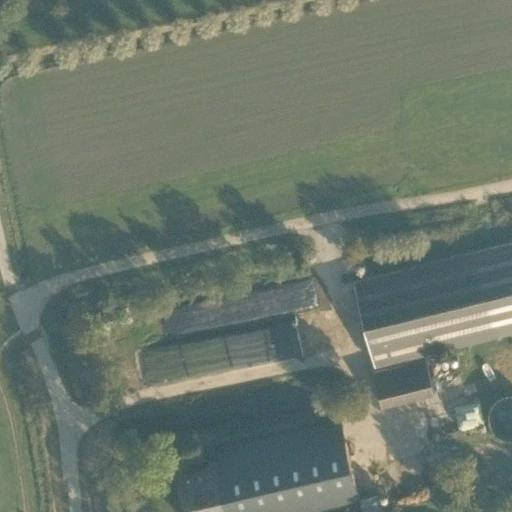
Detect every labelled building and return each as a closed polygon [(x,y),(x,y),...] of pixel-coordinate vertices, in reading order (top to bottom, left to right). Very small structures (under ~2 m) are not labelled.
[(375,364),(511,330),(511,238),(354,278),(375,364)] [(93,317),(99,338),(126,330),(120,310),(93,317)] [(434,392),(426,358),(373,371),(382,405),(434,392)] [(511,391),(509,392),(504,393),(500,395),(497,398),(494,401),(491,405),(490,410),(490,414),(490,418),(491,422),(496,430),(503,434),(508,436),(511,437),(511,436),(511,391)] [(294,511),(358,497),(340,420),(213,450),(215,460),(207,462),(208,467),(178,474),(186,511),(294,511)] [(382,511),(378,493),(359,497),(362,511),(382,511)]
